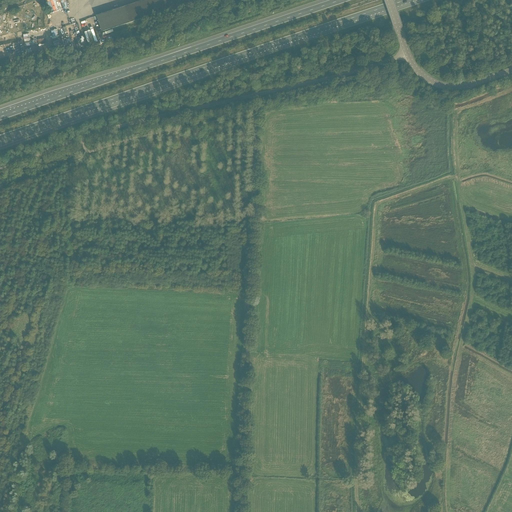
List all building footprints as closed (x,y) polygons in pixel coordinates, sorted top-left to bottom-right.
[(52,0),(31,0),(0,10),(0,18),(53,1),(52,0)] [(29,20),(0,29),(0,35),(4,49),(67,28),(63,16),(97,6),(95,0),(63,0),(66,8),(29,20)] [(145,0),(124,7),(96,16),(102,33),(130,23),(158,14),(200,0),(145,0)] [(96,17),(80,22),(85,38),(101,33),(96,17)] [(75,36),(3,61),(6,69),(78,44),(75,36)]
